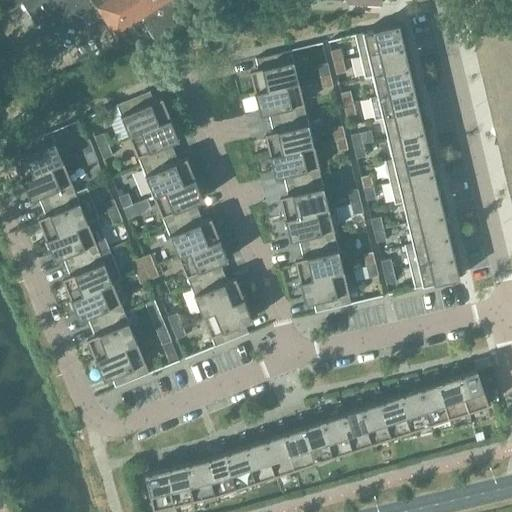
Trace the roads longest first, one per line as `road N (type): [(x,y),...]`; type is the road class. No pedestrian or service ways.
road 1 (residential): [(0,193),(84,404),(97,419),(127,425),(297,358)]
road 2 (residential): [(502,311),(501,275),(437,0)]
road 3 (residential): [(297,358),(182,76)]
road 4 (residential): [(297,358),(502,311)]
